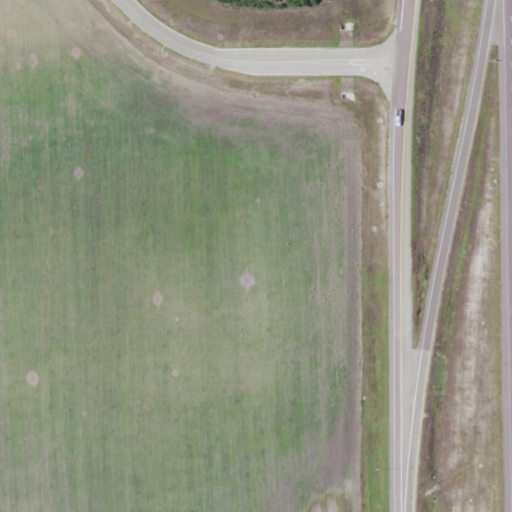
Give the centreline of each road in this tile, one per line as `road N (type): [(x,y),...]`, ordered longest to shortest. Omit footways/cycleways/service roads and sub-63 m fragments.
road 1 (motorway): [(489,0),(418,394),(408,511)]
road 2 (tertiary): [(408,0),(399,102),(396,511)]
road 3 (motorway): [(509,0),(511,226)]
